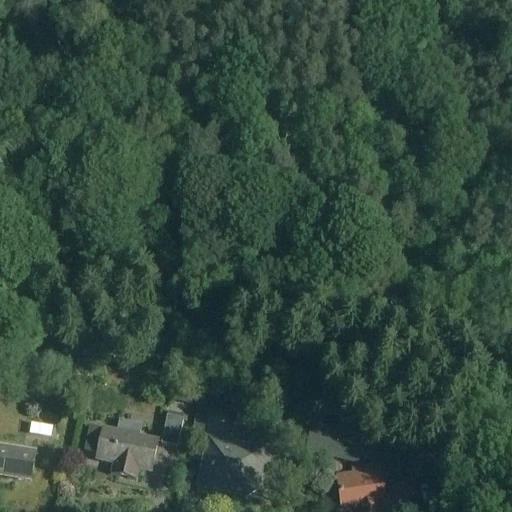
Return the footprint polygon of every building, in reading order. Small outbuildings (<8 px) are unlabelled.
[(202,432),(205,421),(195,418),(192,430),(202,432)] [(167,419),(161,446),(177,449),(183,422),(167,419)] [(295,425),(293,437),(305,440),(307,428),(295,425)] [(364,438),(311,426),(305,456),(357,468),(364,438)] [(208,459),(202,485),(230,491),(229,497),(245,500),(257,491),(262,468),(292,447),(279,428),(248,450),(208,441),(204,459),(208,459)] [(96,462),(113,465),(110,477),(119,479),(120,476),(127,478),(126,481),(136,483),(138,471),(151,474),(157,444),(103,432),(102,433),(89,430),(84,454),(97,456),(96,462)] [(0,479),(32,484),(37,453),(0,447),(0,479)] [(412,453),(415,482),(428,481),(425,452),(412,453)] [(368,511),(395,511),(396,511),(408,509),(405,487),(383,491),(380,473),(376,473),(352,477),(337,479),(341,508),(368,504),(368,511)]
